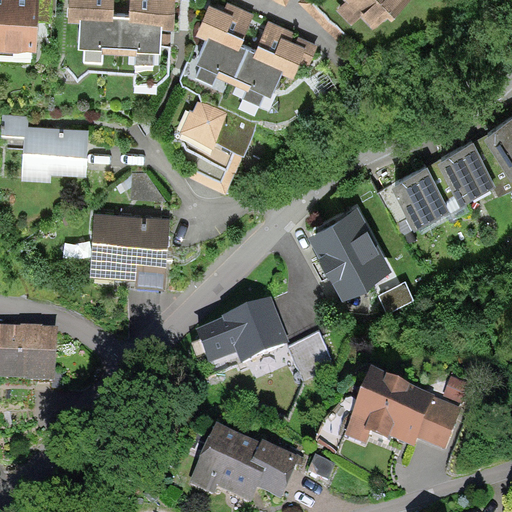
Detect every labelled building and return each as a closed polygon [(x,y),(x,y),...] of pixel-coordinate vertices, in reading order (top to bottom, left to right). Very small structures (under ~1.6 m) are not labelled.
[(37,0),(0,0),(0,39),(36,40),(37,14),(37,0)] [(51,0),(37,0),(37,14),(51,14),(51,0)] [(115,0),(69,0),(69,14),(79,14),(78,42),(83,42),(83,61),(103,61),(103,47),(120,47),(121,10),(115,10),(115,0)] [(129,0),(129,10),(121,10),(120,47),(136,47),(136,62),(155,62),(155,44),(161,44),(161,18),(175,18),(175,0),(129,0)] [(225,6),(209,0),(198,28),(207,32),(197,57),(202,59),(196,75),(213,82),(218,70),(233,77),(248,44),(241,41),(254,11),(227,1),(225,6)] [(400,0),(344,0),(340,4),(352,17),(363,7),(372,18),(389,3),(393,7),(400,0)] [(257,47),(248,44),(233,77),(248,83),(243,95),(259,102),(265,86),(273,89),(283,65),(292,69),(298,53),(310,58),(317,41),(300,33),(297,39),(290,36),(292,29),(269,19),(257,47)] [(257,122),(198,97),(181,131),(193,163),(188,173),(226,190),(237,167),(257,122)] [(488,130),(476,136),(475,134),(440,152),(442,156),(431,162),(428,158),(393,177),(415,218),(449,199),(446,195),(459,188),(462,194),(493,177),(500,188),(511,180),(511,111),(485,127),(488,130)] [(29,115),(5,114),(4,136),(25,137),(24,173),(51,174),(52,166),(86,168),(88,125),(58,124),(29,123),(29,115)] [(390,263),(357,201),(310,225),(342,287),(367,275),(390,263)] [(171,211),(95,207),(93,269),(135,270),(135,279),(168,281),(171,211)] [(415,294),(407,278),(382,290),(389,306),(415,294)] [(226,321),(199,333),(212,364),(236,354),(241,365),(267,354),(291,344),(272,298),(225,318),(226,321)] [(0,377),(53,381),(56,329),(0,326),(0,377)] [(289,348),(304,381),(331,360),(320,334),(289,348)] [(460,409),(371,370),(342,437),(363,445),(367,435),(387,443),(389,438),(413,448),(416,441),(442,452),(460,409)] [(295,460),(213,424),(190,479),(250,505),(257,488),(279,498),(295,460)] [(332,465),(314,457),(307,471),(325,479),(332,465)]
